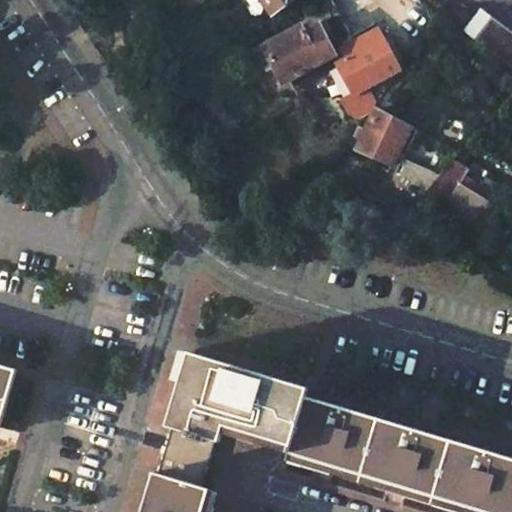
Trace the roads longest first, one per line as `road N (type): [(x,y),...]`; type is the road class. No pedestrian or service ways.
road 1 (residential): [(188,254),(511,361)]
road 2 (residential): [(109,511),(188,254)]
road 3 (residential): [(27,0),(128,167)]
road 4 (residential): [(77,335),(24,511)]
road 5 (residential): [(128,167),(77,335)]
